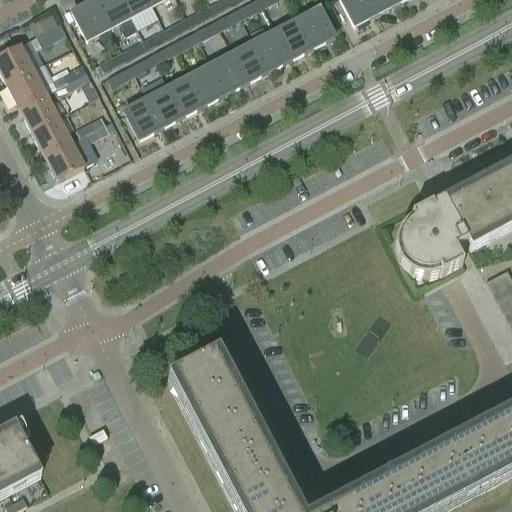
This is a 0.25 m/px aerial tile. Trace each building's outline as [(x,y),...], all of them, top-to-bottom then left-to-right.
[(130,22),(117,0),(103,0),(94,5),(108,34),(130,22)] [(151,11),(145,0),(117,0),(130,22),(151,11)] [(145,0),(151,11),(171,0),(145,0)] [(228,0),(206,12),(211,21),(233,10),(228,0)] [(228,0),(233,10),(251,0),(228,0)] [(282,0),(264,0),(257,4),(262,14),(284,2),(282,0)] [(376,19),(365,0),(343,0),(339,2),(354,31),(376,19)] [(397,8),(393,0),(365,0),(376,19),(397,8)] [(262,14),(257,4),(236,15),(241,25),(262,14)] [(108,34),(94,5),(71,17),(86,45),(108,34)] [(211,21),(206,12),(185,23),(190,33),(211,21)] [(318,14),(296,25),(311,54),(333,42),(318,14)] [(236,15),(214,27),(220,36),(241,25),(236,15)] [(35,41),(53,32),(57,30),(51,20),(29,31),(35,41)] [(190,33),(185,23),(164,34),(169,44),(190,33)] [(296,25),(275,37),(290,65),(311,54),(296,25)] [(220,36),(214,27),(193,38),(198,48),(220,36)] [(156,38),(142,45),(147,55),(169,44),(164,34),(162,35),(159,29),(153,32),(156,38)] [(53,32),(35,41),(41,54),(59,44),(53,32)] [(290,65),(275,37),(253,48),(268,76),(290,65)] [(193,38),(172,49),(177,59),(198,48),(193,38)] [(147,55),(142,45),(121,57),(126,66),(147,55)] [(268,76),(253,48),(232,59),(247,88),(268,76)] [(177,59),(172,49),(150,61),(155,70),(177,59)] [(0,79),(5,90),(32,76),(19,51),(0,61),(0,79)] [(126,66),(121,57),(99,68),(96,62),(87,67),(95,83),(126,66)] [(247,88),(232,59),(210,71),(225,99),(247,88)] [(150,61),(129,72),(134,82),(155,70),(150,61)] [(65,79),(74,95),(90,87),(81,70),(65,79)] [(210,71),(189,82),(204,110),(225,99),(210,71)] [(134,82),(129,72),(106,84),(111,94),(134,82)] [(45,100),(32,76),(5,90),(18,114),(45,100)] [(74,95),(65,79),(49,87),(58,103),(74,95)] [(189,82),(168,93),(182,122),(204,110),(189,82)] [(168,93),(146,105),(161,133),(182,122),(168,93)] [(57,124),(45,100),(18,114),(31,138),(57,124)] [(161,133),(146,105),(124,117),(139,145),(161,133)] [(100,122),(87,128),(95,144),(108,138),(100,122)] [(57,124),(31,138),(44,163),(70,148),(57,124)] [(95,144),(87,128),(75,135),(83,151),(95,144)] [(83,173),(70,148),(44,163),(57,187),(83,173)] [(395,248),(395,249),(395,251),(395,255),(395,258),(397,261),(398,265),(399,267),(400,268),(402,270),(403,272),(406,275),(408,276),(411,278),(415,280),(417,280),(419,281),(422,281),(427,282),(431,281),(435,280),(438,279),(440,278),(441,280),(461,269),(454,255),(511,224),(511,167),(410,221),(411,223),(407,225),(406,226),(403,229),(401,231),(399,234),(398,235),(397,239),(396,242),(395,246),(395,248)] [(511,286),(511,285),(507,275),(485,286),(491,297),(511,286)] [(511,299),(511,286),(491,297),(496,308),(511,299)] [(511,299),(496,308),(502,319),(511,313),(511,299)] [(511,326),(511,313),(502,319),(508,329),(511,326)] [(304,511),(289,511),(210,362),(171,382),(239,511),(438,511),(511,473),(511,422),(356,504),(348,489),(304,511)] [(0,496),(38,476),(16,434),(0,442),(0,496)] [(22,503),(6,511),(24,511),(26,511),(22,503)]
